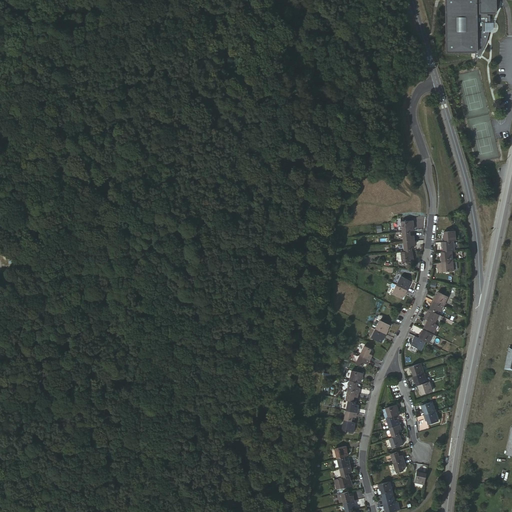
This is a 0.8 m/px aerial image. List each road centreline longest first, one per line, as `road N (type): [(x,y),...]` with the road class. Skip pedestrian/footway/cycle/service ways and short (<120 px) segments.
road 1 (track): [(151,511),(149,397),(122,240),(106,198),(0,149)]
road 2 (residential): [(394,345),(420,291),(432,212),(409,113),(414,96),(435,84)]
road 3 (tertiary): [(483,302),(470,201),(435,84)]
road 4 (tertiary): [(483,302),(446,511)]
road 5 (residential): [(372,511),(364,446),(394,345)]
road 6 (tertiary): [(511,184),(483,302)]
